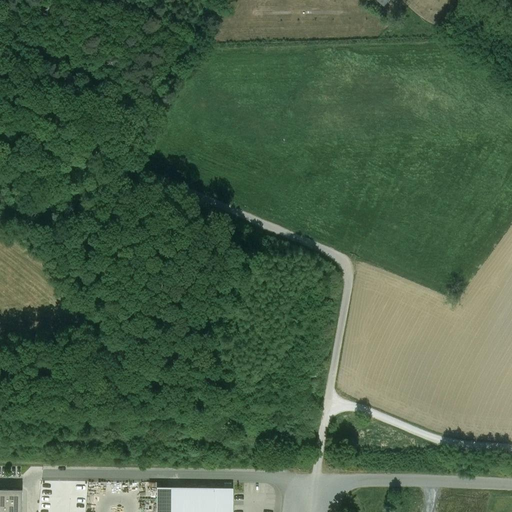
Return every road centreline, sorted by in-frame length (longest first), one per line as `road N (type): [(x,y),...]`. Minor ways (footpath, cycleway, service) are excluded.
road 1 (unclassified): [(0,89),(114,160),(341,260),(348,284),(329,399)]
road 2 (unclassified): [(48,475),(315,480)]
road 3 (unclassified): [(315,480),(511,484)]
road 4 (track): [(126,166),(229,0)]
road 5 (unclassified): [(511,447),(449,444),(329,399)]
